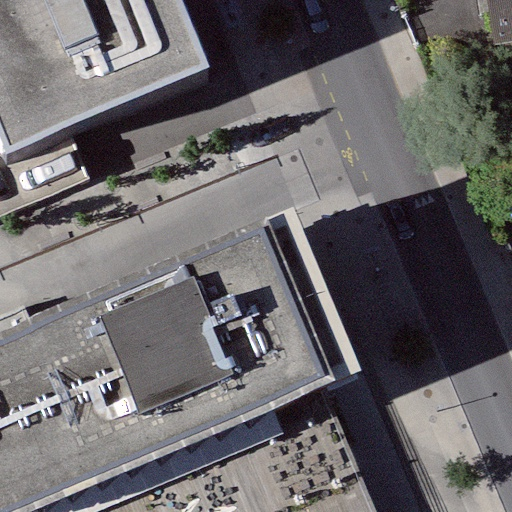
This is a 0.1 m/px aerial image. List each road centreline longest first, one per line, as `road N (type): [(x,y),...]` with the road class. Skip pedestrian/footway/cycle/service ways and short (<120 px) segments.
road 1 (residential): [(387,142),(38,283)]
road 2 (primary): [(511,433),(387,142)]
road 3 (primary): [(387,142),(328,0)]
